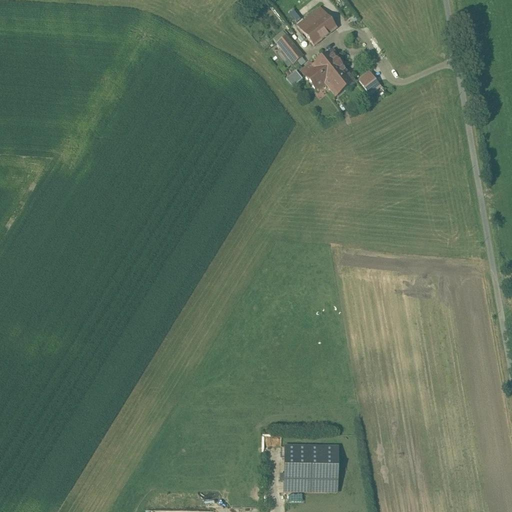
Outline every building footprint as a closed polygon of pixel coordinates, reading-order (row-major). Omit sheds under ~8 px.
[(312,43),(332,27),(320,10),(299,26),(312,43)] [(300,56),(285,37),(276,44),(291,63),(300,56)] [(334,98),(354,83),(329,52),(310,67),(313,71),(305,77),(315,90),(323,84),(334,98)] [(279,67),(282,72),(290,67),(287,62),(279,67)] [(297,71),(287,80),(294,88),(304,80),(297,71)] [(380,88),(369,73),(358,82),(369,97),(380,88)] [(337,454),(284,454),(284,497),(336,498),(337,454)]
